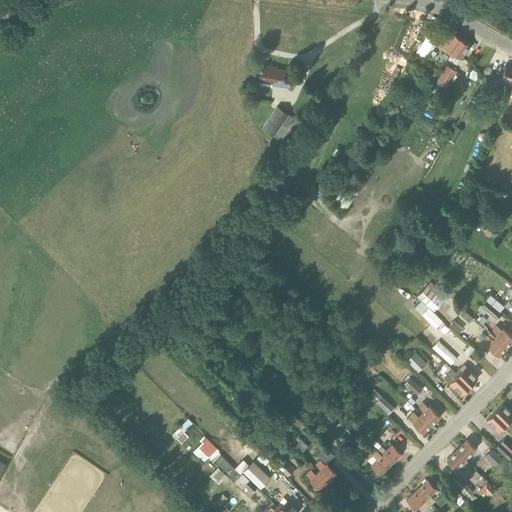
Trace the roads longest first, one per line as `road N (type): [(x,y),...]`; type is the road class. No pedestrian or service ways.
road 1 (residential): [(370,511),(511,366)]
road 2 (tertiary): [(511,50),(441,9),(402,0)]
